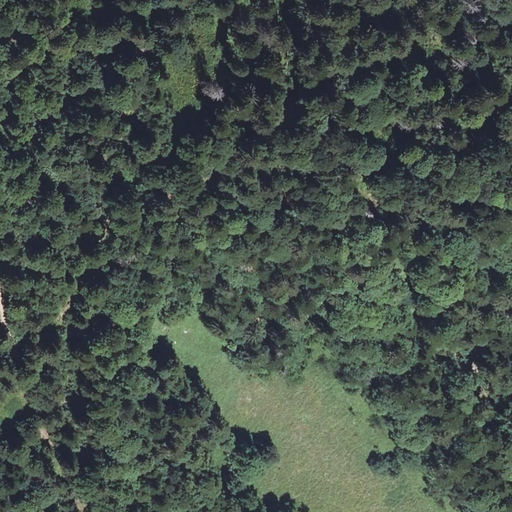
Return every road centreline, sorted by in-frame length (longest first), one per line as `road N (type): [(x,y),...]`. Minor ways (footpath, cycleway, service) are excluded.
road 1 (track): [(9,384),(77,273),(165,157),(174,93),(140,0)]
road 2 (track): [(511,200),(478,260),(445,294),(376,328),(333,301),(316,272),(331,252),(328,227),(280,196),(258,199)]
road 3 (track): [(131,210),(180,193),(227,143),(257,133)]
